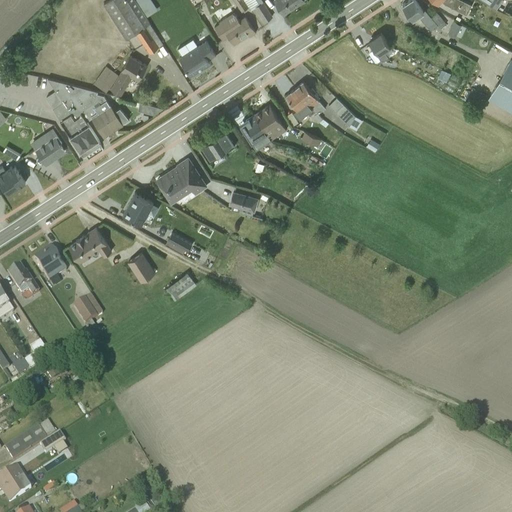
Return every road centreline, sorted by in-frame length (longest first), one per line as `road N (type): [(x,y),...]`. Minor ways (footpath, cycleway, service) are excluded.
road 1 (track): [(71,193),(258,307),(511,433)]
road 2 (secondary): [(0,240),(368,0)]
